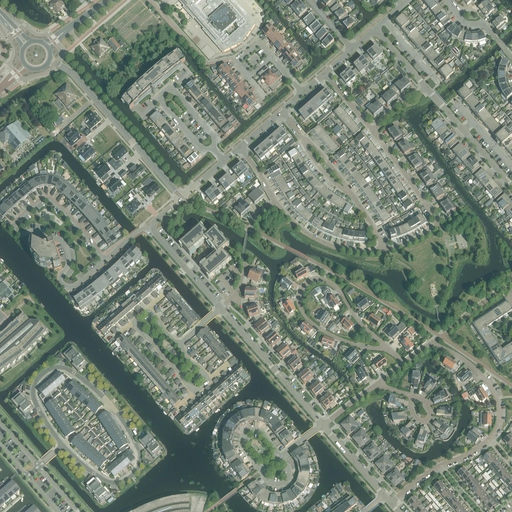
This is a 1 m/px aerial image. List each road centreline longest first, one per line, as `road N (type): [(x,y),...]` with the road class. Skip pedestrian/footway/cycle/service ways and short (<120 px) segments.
road 1 (residential): [(104,260),(52,200),(42,199),(15,228),(62,242),(68,259),(60,278),(74,285)]
road 2 (residential): [(443,466),(489,441),(499,403),(478,370),(446,350),(428,344),(402,363)]
road 3 (residential): [(389,349),(343,341),(303,316),(299,292),(324,280),(364,328)]
road 4 (residential): [(180,197),(68,70),(49,60)]
road 5 (residential): [(381,248),(414,240),(437,220),(372,130)]
road 6 (residential): [(62,446),(110,483),(130,476),(139,453),(109,404)]
road 7 (residential): [(62,446),(33,394),(43,374),(72,372),(109,404)]
road 8 (residential): [(323,424),(221,308)]
road 9 (residential): [(381,248),(321,242),(274,202)]
